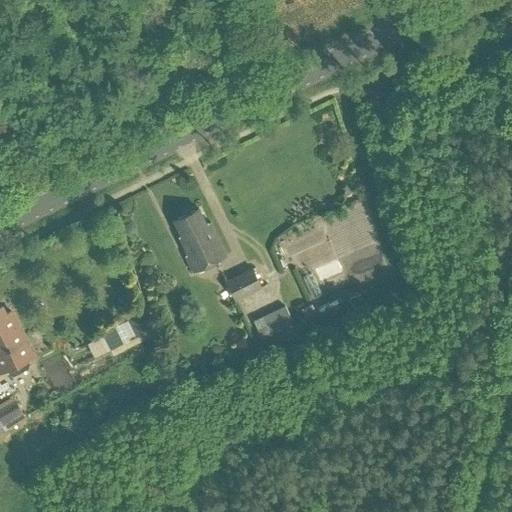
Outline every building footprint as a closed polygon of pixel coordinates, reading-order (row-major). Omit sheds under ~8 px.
[(335,256),(376,242),(362,200),(321,214),(335,256)] [(173,220),(181,235),(179,236),(187,254),(185,255),(193,271),(226,255),(210,221),(206,223),(198,207),(173,220)] [(224,280),(234,300),(262,286),(252,266),(224,280)] [(0,371),(7,369),(9,373),(13,374),(27,367),(28,363),(26,359),(33,356),(10,310),(5,313),(1,305),(0,305),(0,371)] [(285,306),(253,321),(263,343),(284,334),(282,329),(293,324),(285,306)] [(139,313),(102,332),(110,349),(148,330),(139,313)] [(0,430),(6,440),(26,427),(8,399),(0,403),(0,430)]
